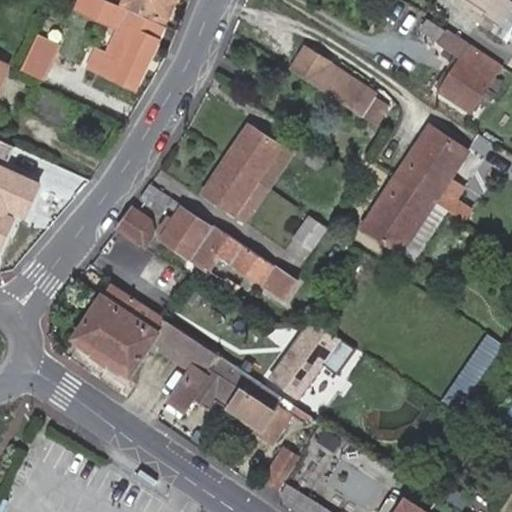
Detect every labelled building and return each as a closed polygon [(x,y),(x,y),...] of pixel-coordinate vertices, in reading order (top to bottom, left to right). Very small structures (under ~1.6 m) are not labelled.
[(169,0),(119,0),(118,5),(160,22),(169,0)] [(499,26),(511,7),(511,6),(503,0),(460,0),(477,11),(499,26)] [(100,18),(109,22),(116,7),(107,3),(100,18)] [(130,91),(159,27),(116,7),(109,22),(117,26),(103,58),(97,55),(89,72),(130,91)] [(511,49),(511,38),(510,37),(511,33),(511,7),(499,26),(477,11),(470,21),(511,49)] [(498,68),(442,31),(435,41),(459,57),(437,89),(470,110),(474,103),(484,89),(491,93),(498,83),(492,78),(498,68)] [(34,37),(32,42),(55,53),(58,48),(34,37)] [(55,53),(32,42),(19,69),(43,80),(55,53)] [(316,88),(331,67),(325,63),(326,60),(302,44),(279,78),(303,94),(310,84),(316,88)] [(374,95),(331,67),(316,88),(359,116),(374,95)] [(500,84),(498,83),(491,93),(493,95),(500,84)] [(474,103),(482,107),(491,93),(484,89),(474,103)] [(59,133),(70,108),(32,91),(21,115),(59,133)] [(491,93),(482,107),(485,110),(494,96),(493,95),(491,93)] [(200,193),(234,216),(259,181),(254,178),(277,146),(246,125),(200,193)] [(419,220),(464,154),(425,127),(358,225),(397,251),(419,220)] [(324,158),(304,143),(296,155),(316,169),(324,158)] [(259,181),(281,149),(277,146),(254,178),(259,181)] [(288,153),(281,149),(259,181),(264,186),(288,153)] [(259,181),(234,216),(241,221),(264,186),(259,181)] [(172,199),(149,183),(138,200),(160,215),(172,199)] [(9,194),(0,189),(0,238),(8,220),(5,219),(11,205),(5,202),(9,194)] [(289,237),(306,248),(320,227),(290,206),(271,233),(285,243),(289,237)] [(114,228),(142,246),(155,227),(128,208),(114,228)] [(262,258),(213,226),(211,229),(180,208),(161,235),(208,267),(220,251),(251,273),(262,258)] [(419,220),(397,251),(415,263),(437,232),(419,220)] [(349,272),(362,280),(370,286),(382,270),(361,255),(349,272)] [(251,273),(262,280),(261,282),(283,296),(294,281),(262,258),(251,273)] [(350,298),(362,280),(349,272),(338,289),(350,298)] [(249,377),(106,283),(70,338),(125,373),(151,336),(161,342),(158,348),(188,368),(167,401),(180,410),(197,420),(211,398),(227,409),(249,377)] [(332,370),(350,346),(340,339),(321,329),(308,324),(304,324),(266,376),(293,395),(319,360),(332,370)] [(471,406),(501,337),(484,330),(454,398),(471,406)] [(294,406),(249,377),(227,409),(229,410),(257,429),(254,434),(270,444),(288,416),(294,406)] [(180,410),(167,401),(162,409),(190,430),(197,420),(180,410)] [(300,424),(307,415),(294,406),(288,416),(300,424)] [(433,469),(451,482),(456,475),(466,459),(467,459),(449,446),(433,469)] [(278,491),(300,456),(284,447),(262,481),(278,491)] [(466,459),(456,475),(462,478),(472,463),(466,459)] [(420,511),(404,501),(396,511),(420,511)]
